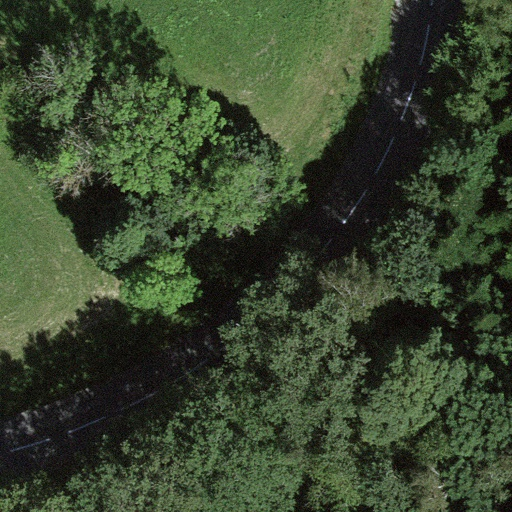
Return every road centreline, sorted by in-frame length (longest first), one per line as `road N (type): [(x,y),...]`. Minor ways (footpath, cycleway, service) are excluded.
road 1 (secondary): [(433,0),(412,91),(388,145),(308,266),(186,372),(92,423),(0,454)]
road 2 (track): [(0,54),(290,284),(511,433)]
